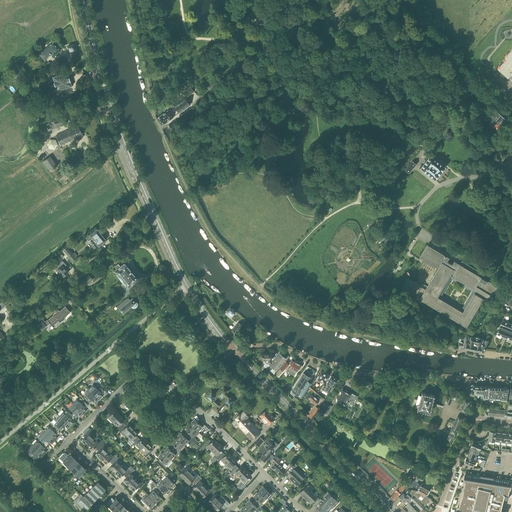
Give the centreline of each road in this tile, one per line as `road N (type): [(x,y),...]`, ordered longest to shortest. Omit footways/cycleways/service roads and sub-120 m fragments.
road 1 (secondary): [(186,283),(115,119),(83,0)]
road 2 (unclassified): [(0,446),(186,283)]
road 3 (unclassified): [(409,2),(343,41),(260,49),(193,102)]
road 4 (residential): [(463,385),(351,372),(268,345),(234,350)]
road 5 (secondary): [(391,511),(234,350)]
road 6 (unclassified): [(511,120),(426,33),(409,2)]
